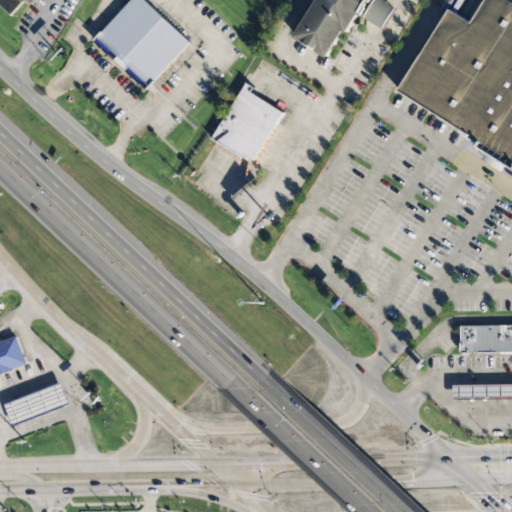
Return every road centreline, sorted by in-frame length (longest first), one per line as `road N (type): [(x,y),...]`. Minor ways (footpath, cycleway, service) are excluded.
road 1 (secondary): [(465,470),(248,267),(0,67)]
road 2 (motorway): [(270,386),(0,132)]
road 3 (secondary): [(0,252),(67,328),(243,487)]
road 4 (motorway): [(0,167),(237,388)]
road 5 (secondary): [(152,404),(199,426),(341,423),(362,404),(358,372)]
road 6 (primary): [(465,470),(383,459),(219,464)]
road 7 (primary): [(243,487),(419,480),(465,470)]
road 8 (primary): [(219,464),(0,466)]
road 9 (motorway): [(404,511),(270,386)]
road 10 (motorway): [(237,388),(368,511)]
road 11 (secondary): [(112,485),(181,492),(245,511)]
road 12 (primary): [(112,485),(243,487)]
